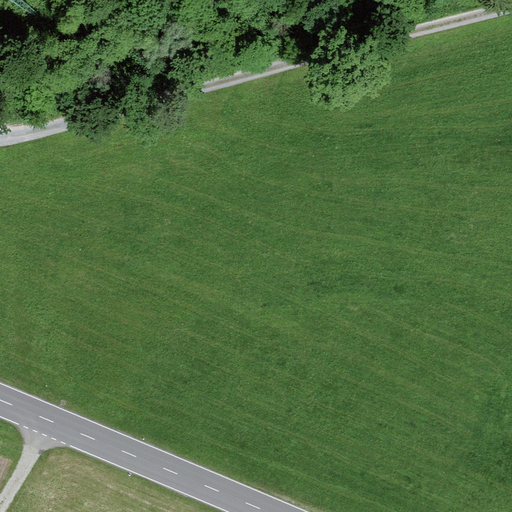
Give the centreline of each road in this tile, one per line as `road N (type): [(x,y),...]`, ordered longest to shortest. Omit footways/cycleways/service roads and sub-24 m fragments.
road 1 (track): [(0,137),(511,15)]
road 2 (primary): [(263,511),(0,402)]
